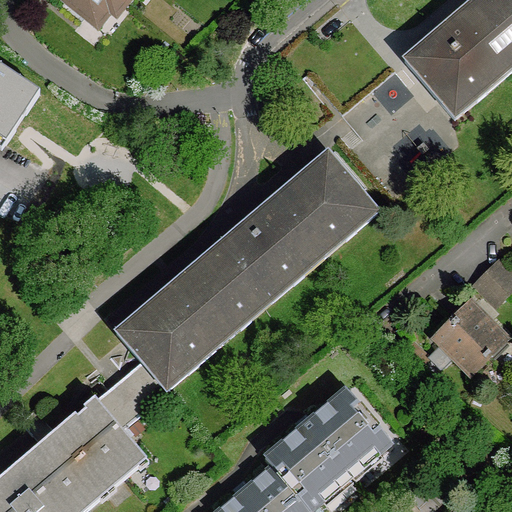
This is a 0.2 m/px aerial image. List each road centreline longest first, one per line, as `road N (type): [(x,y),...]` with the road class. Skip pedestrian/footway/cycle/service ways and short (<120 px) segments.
road 1 (residential): [(511,219),(413,307)]
road 2 (residential): [(318,0),(265,43),(239,91)]
